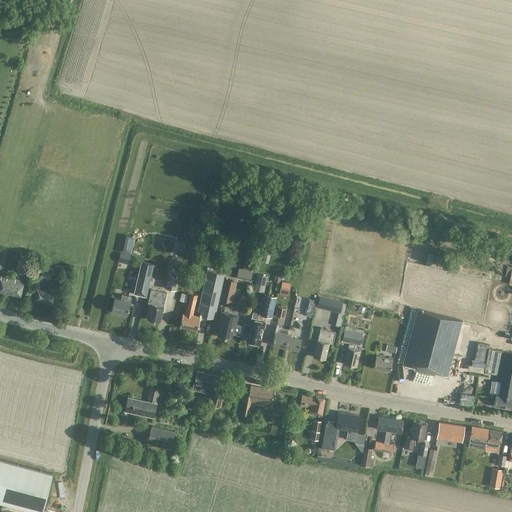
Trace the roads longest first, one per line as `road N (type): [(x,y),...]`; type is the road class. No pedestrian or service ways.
road 1 (tertiary): [(511,426),(112,344)]
road 2 (tertiary): [(77,511),(112,344)]
